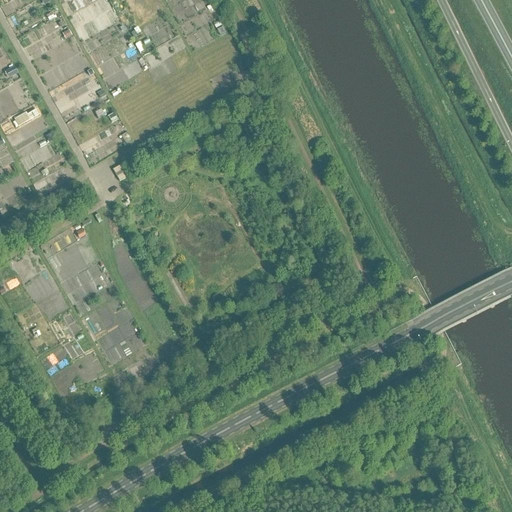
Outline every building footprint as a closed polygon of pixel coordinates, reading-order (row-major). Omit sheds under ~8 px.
[(81,0),(71,0),(64,4),(64,7),(71,22),(74,29),(75,30),(80,41),(84,40),(85,44),(98,71),(95,54),(102,53),(107,64),(106,57),(101,46),(118,38),(108,15),(100,16),(91,20),(85,21),(81,0)] [(205,7),(202,3),(205,1),(204,0),(190,0),(189,0),(197,12),(205,7)] [(187,36),(193,51),(213,43),(207,28),(187,36)] [(8,78),(16,74),(13,69),(5,74),(8,78)] [(33,109),(12,121),(16,128),(37,116),(33,109)] [(113,114),(107,118),(110,124),(117,120),(113,114)] [(110,143),(87,144),(87,151),(88,151),(88,160),(111,159),(110,143)] [(113,171),(120,183),(128,178),(121,166),(113,171)]
